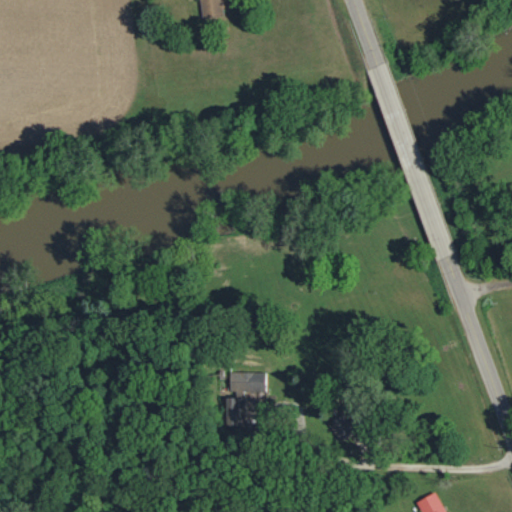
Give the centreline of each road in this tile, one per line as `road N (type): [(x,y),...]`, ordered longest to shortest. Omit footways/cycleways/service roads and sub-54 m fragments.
road 1 (residential): [(446,255),(376,64)]
road 2 (residential): [(511,438),(446,255)]
